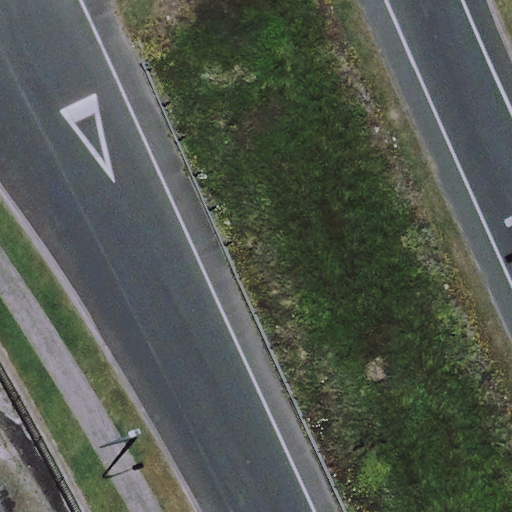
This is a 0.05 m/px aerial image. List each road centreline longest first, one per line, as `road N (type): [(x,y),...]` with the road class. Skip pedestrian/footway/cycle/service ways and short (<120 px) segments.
road 1 (tertiary): [(256,511),(124,240),(23,0)]
road 2 (tertiary): [(424,0),(511,194)]
